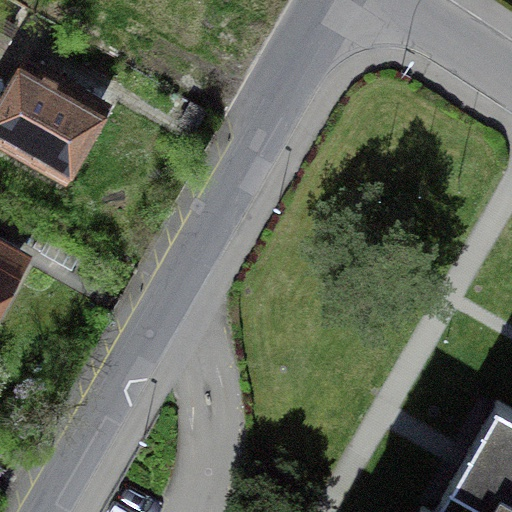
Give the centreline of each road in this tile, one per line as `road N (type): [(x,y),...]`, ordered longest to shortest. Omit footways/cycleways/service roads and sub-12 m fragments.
road 1 (residential): [(330,0),(41,511)]
road 2 (residential): [(511,79),(392,0)]
